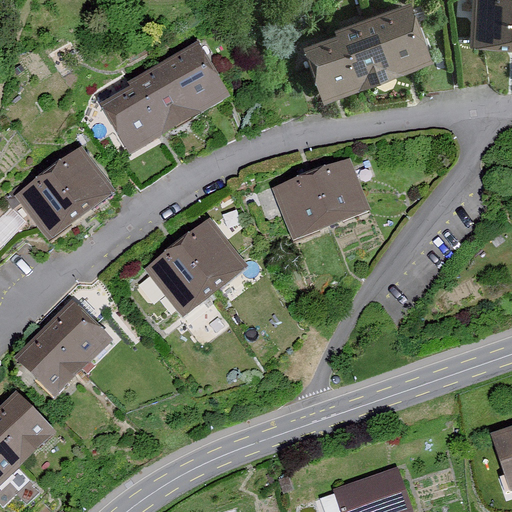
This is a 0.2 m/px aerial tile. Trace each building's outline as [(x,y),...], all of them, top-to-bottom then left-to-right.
[(501,50),(504,0),(463,0),(460,47),(501,50)] [(511,0),(504,0),(501,50),(511,50),(511,0)] [(401,6),(365,19),(386,79),(422,66),(401,6)] [(327,32),(328,37),(348,92),(386,79),(365,19),(327,32)] [(294,49),(314,104),(348,92),(328,37),(294,49)] [(188,50),(153,69),(186,127),(220,108),(188,50)] [(117,89),(119,93),(149,147),(186,127),(153,69),(117,89)] [(90,109),(120,164),(149,147),(119,93),(90,109)] [(82,148),(49,170),(81,219),(115,196),(82,148)] [(341,167),(302,181),(322,235),(361,221),(341,167)] [(15,193),(48,241),(81,219),(49,170),(15,193)] [(265,195),(285,249),(322,235),(302,181),(265,195)] [(203,227),(170,251),(207,300),(240,276),(203,227)] [(138,275),(175,325),(207,300),(170,251),(138,275)] [(62,309),(31,337),(70,380),(101,352),(62,309)] [(1,364),(39,407),(70,380),(31,337),(1,364)] [(5,398),(0,402),(0,451),(15,469),(45,443),(5,398)] [(511,430),(481,440),(500,497),(511,493),(511,430)] [(0,482),(15,469),(0,451),(0,482)] [(403,511),(389,472),(326,494),(332,511),(403,511)]
